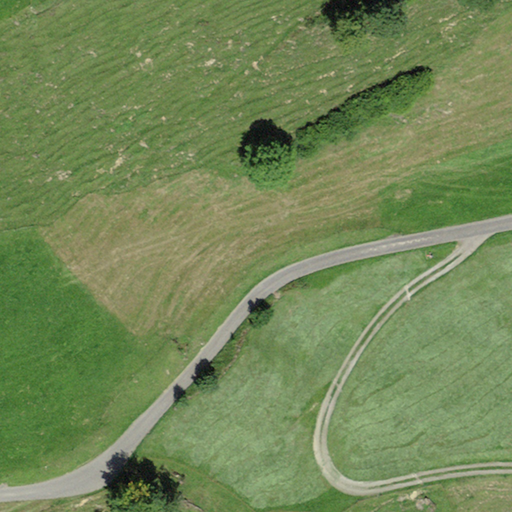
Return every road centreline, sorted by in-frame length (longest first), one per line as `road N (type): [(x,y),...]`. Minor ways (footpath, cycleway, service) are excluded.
road 1 (unclassified): [(0,495),(66,490),(102,472),(245,311),(296,272),(511,224)]
road 2 (track): [(511,471),(376,488),(340,484),(314,451),(356,347),(487,229)]
